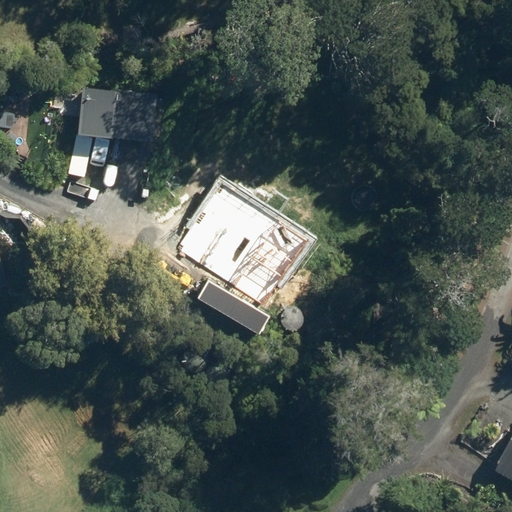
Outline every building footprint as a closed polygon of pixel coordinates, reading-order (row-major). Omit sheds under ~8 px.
[(117,87),(100,87),(99,126),(115,126),(116,92),(117,87)] [(133,93),(116,92),(115,126),(115,130),(131,131),(133,93)] [(154,94),(136,93),(135,131),(153,132),(154,94)] [(267,268),(292,228),(221,185),(193,230),(236,257),(217,288),(259,314),(282,277),(267,268)] [(0,287),(10,285),(0,250),(0,287)] [(511,448),(497,477),(511,485),(511,448)]
